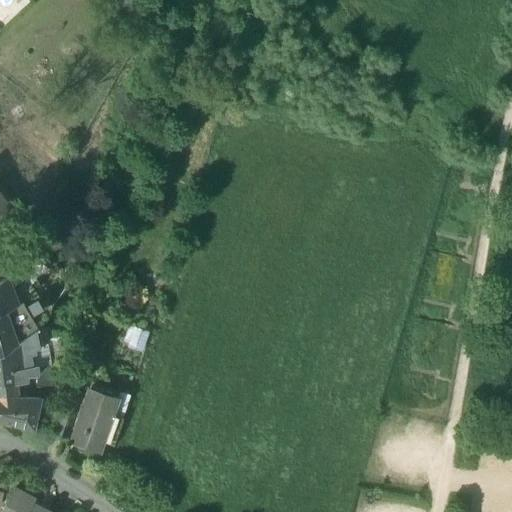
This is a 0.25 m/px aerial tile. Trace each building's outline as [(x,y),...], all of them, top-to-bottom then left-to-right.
[(0,333),(1,332),(0,329),(0,315),(16,306),(12,294),(7,280),(0,284),(0,333)] [(24,287),(12,294),(16,306),(22,322),(23,322),(32,317),(30,314),(36,311),(33,306),(24,287)] [(32,317),(23,322),(30,336),(39,331),(32,317)] [(1,332),(0,333),(0,357),(9,351),(30,336),(23,322),(22,322),(12,326),(1,332)] [(30,336),(9,351),(12,372),(31,369),(29,350),(41,348),(39,331),(30,336)] [(9,351),(0,357),(0,385),(14,384),(12,372),(9,351)] [(51,352),(42,354),(44,367),(53,365),(51,352)] [(44,367),(37,368),(36,394),(52,395),(52,390),(53,365),(44,367)] [(40,399),(16,400),(14,384),(0,385),(0,422),(33,430),(40,399)] [(117,401),(89,392),(71,445),(100,454),(103,445),(110,424),(122,427),(124,421),(112,417),(117,401)] [(68,416),(57,412),(48,438),(59,441),(68,416)] [(122,427),(110,424),(103,445),(115,449),(122,427)] [(35,503),(14,492),(3,511),(42,511),(33,507),(35,503)]
